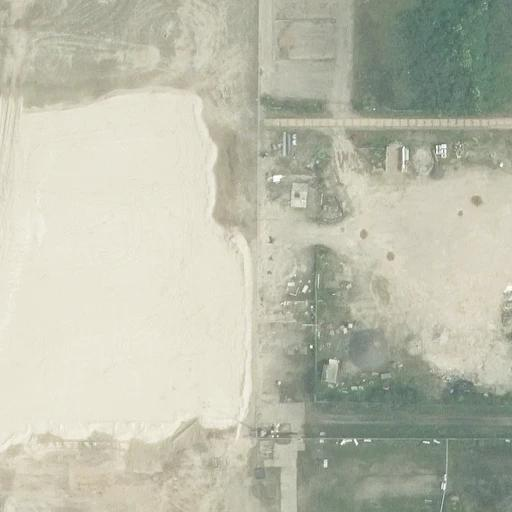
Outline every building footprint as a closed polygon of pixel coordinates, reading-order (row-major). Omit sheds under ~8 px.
[(106,194),(106,315),(149,316),(150,194),(106,194)] [(158,195),(158,316),(201,316),(200,195),(158,195)] [(311,259),(268,258),(267,318),(285,319),(285,321),(309,321),(311,259)] [(305,350),(306,326),(268,325),(267,348),(305,350)] [(401,444),(339,443),(339,505),(424,506),(424,481),(437,481),(437,468),(401,468),(401,444)] [(190,497),(190,462),(168,462),(168,497),(190,497)]
